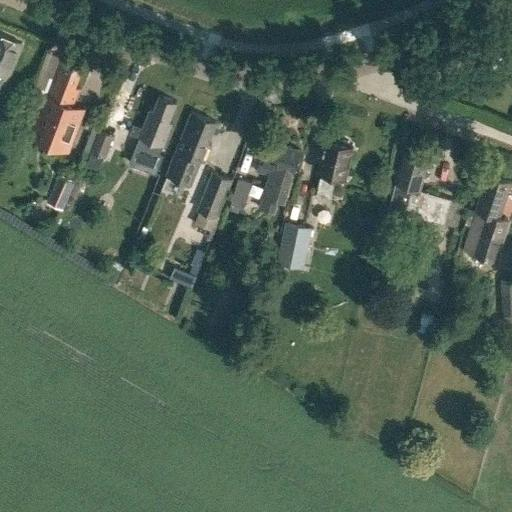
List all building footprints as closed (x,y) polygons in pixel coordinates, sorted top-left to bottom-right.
[(21,43),(0,33),(0,89),(2,90),(21,43)] [(47,93),(43,92),(27,134),(69,150),(85,108),(73,103),(78,88),(75,86),(83,65),(66,59),(64,65),(58,63),(47,93)] [(169,121),(177,101),(160,95),(155,110),(151,108),(144,127),(134,123),(130,133),(141,137),(138,146),(141,147),(135,165),(157,173),(164,155),(161,154),(173,122),(169,121)] [(206,160),(212,144),(209,142),(217,122),(193,112),(168,175),(189,183),(199,158),(206,160)] [(105,157),(113,135),(100,130),(92,152),(105,157)] [(352,143),(328,138),(321,170),(322,170),(317,193),(331,196),(336,173),(345,175),(352,143)] [(292,181),(301,150),(268,141),(259,171),(274,175),(268,196),(285,201),(291,181),(292,181)] [(420,190),(429,158),(405,151),(394,188),(387,212),(403,216),(404,213),(444,224),(452,199),(420,190)] [(218,216),(234,177),(214,169),(198,208),(218,216)] [(509,220),(499,217),(511,182),(489,175),(477,211),(486,214),(474,252),(495,259),(509,220)] [(245,207),(252,181),(239,177),(231,203),(245,207)] [(54,188),(47,202),(63,209),(70,195),(54,188)] [(304,266),(313,227),(286,221),(278,260),(304,266)] [(192,285),(197,273),(176,265),(171,276),(192,285)] [(503,314),(511,313),(511,278),(502,279),(503,314)] [(434,328),(438,310),(427,307),(423,326),(434,328)]
